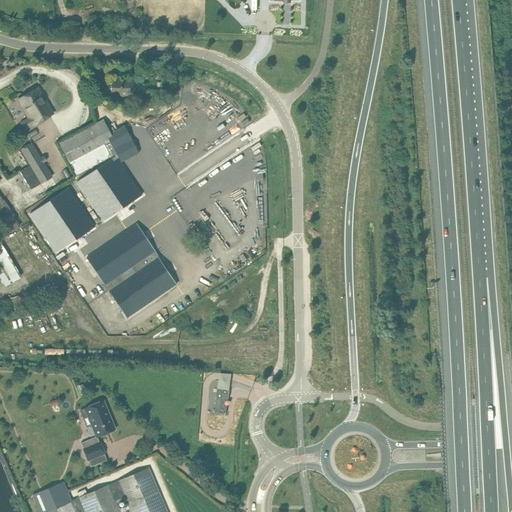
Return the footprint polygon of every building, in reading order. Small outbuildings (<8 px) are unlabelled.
[(134,80),(111,80),(111,95),(134,96),(134,80)] [(51,113),(37,89),(18,100),(33,124),(51,113)] [(133,101),(133,107),(124,107),(124,114),(130,114),(130,117),(143,117),(143,116),(152,115),(152,109),(153,109),(153,100),(133,101)] [(234,108),(217,114),(219,121),(237,115),(234,108)] [(121,162),(138,153),(123,125),(110,133),(104,120),(59,144),(75,176),(116,154),(121,162)] [(30,143),(21,150),(29,163),(18,170),(30,190),(35,187),(51,177),(43,163),(40,158),(30,143)] [(115,156),(76,182),(103,221),(142,195),(115,156)] [(68,188),(29,214),(56,253),(95,227),(68,188)] [(20,225),(0,195),(0,222),(7,234),(20,225)] [(248,204),(232,211),(236,219),(251,211),(248,204)] [(177,284),(136,224),(86,258),(127,318),(177,284)] [(26,256),(11,232),(5,235),(0,238),(0,267),(10,284),(34,269),(26,256)] [(217,388),(214,412),(226,414),(229,390),(217,388)] [(115,430),(103,401),(80,410),(87,428),(92,426),(96,437),(115,430)] [(104,453),(100,442),(83,449),(88,460),(91,466),(107,459),(104,453)] [(166,511),(148,468),(71,500),(63,482),(32,495),(39,511),(125,511),(128,510),(129,511),(166,511)]
